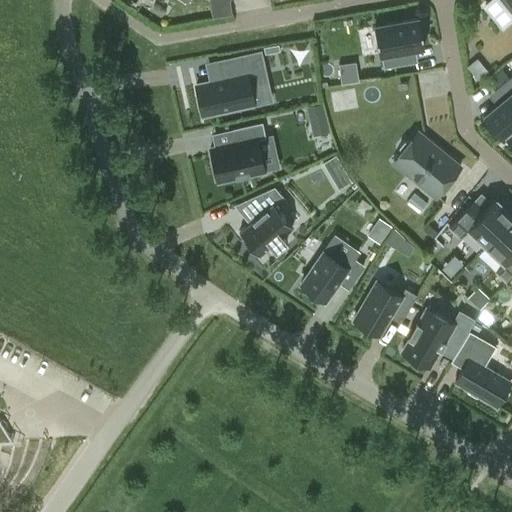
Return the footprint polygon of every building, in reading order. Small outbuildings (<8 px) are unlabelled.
[(511,0),(500,0),(511,14),(511,0)] [(420,20),(419,18),(374,26),(379,54),(381,54),(383,67),(411,63),(409,49),(424,46),(421,32),(425,31),(423,20),(420,20)] [(278,44),(263,47),(265,54),(279,50),(278,44)] [(222,78),(209,81),(196,84),(203,115),(254,104),(249,85),(267,81),(260,51),(218,61),(222,78)] [(475,77),(487,68),(479,58),(467,68),(475,77)] [(356,60),(338,62),(340,81),(358,79),(356,60)] [(503,136),(506,133),(511,128),(511,73),(497,87),(505,97),(485,114),(487,117),(486,118),(494,128),(496,127),(503,136)] [(324,116),(321,104),(306,108),(309,120),(324,116)] [(236,140),(232,143),(214,147),(210,148),(217,180),(264,170),(257,139),(266,137),(262,121),(233,128),(236,140)] [(399,146),(400,152),(394,160),(436,195),(460,166),(417,131),(411,139),(404,140),(399,146)] [(322,163),(328,172),(341,164),(335,155),(322,163)] [(287,200),(275,185),(245,199),(257,214),(239,230),(259,254),(271,244),(275,249),(287,239),(283,234),(293,226),(278,208),(287,200)] [(495,198),(484,209),(474,200),(449,226),(460,236),(468,228),(486,245),(511,217),(511,208),(506,203),(503,206),(495,198)] [(511,217),(486,245),(504,262),(496,270),(506,280),(510,276),(511,274),(511,217)] [(379,243),(391,226),(380,219),(368,236),(379,243)] [(432,236),(436,230),(428,223),(423,229),(432,236)] [(387,241),(407,253),(414,242),(394,230),(387,241)] [(338,281),(341,277),(351,284),(363,265),(352,257),(350,260),(327,244),(301,283),(325,300),(338,281)] [(403,318),(417,294),(405,287),(400,294),(376,280),(353,319),(379,334),(389,316),(392,312),(403,318)] [(479,307),(488,297),(477,286),(467,296),(479,307)] [(460,344),(474,319),(459,310),(453,322),(426,307),(402,350),(429,365),(446,336),(460,344)] [(482,325),(475,321),(471,327),(478,331),(482,325)] [(496,345),(469,330),(451,361),(463,368),(455,381),(496,406),(511,381),(484,365),(496,345)] [(0,441),(13,441),(3,426),(0,421),(0,441)]
